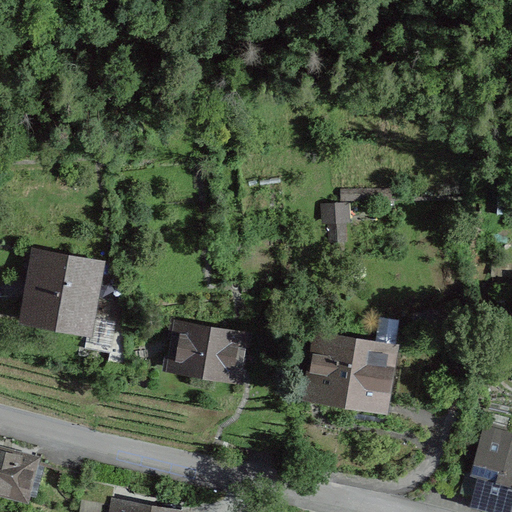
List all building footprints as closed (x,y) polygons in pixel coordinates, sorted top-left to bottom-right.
[(340,188),(340,201),(391,201),(391,188),(340,188)] [(345,205),(324,206),(325,220),(346,219),(345,205)] [(342,224),(330,224),(331,240),(343,240),(342,224)] [(241,235),(223,236),(223,250),(241,250),(241,235)] [(93,331),(106,257),(31,244),(18,319),(93,331)] [(511,256),(491,255),(490,275),(511,276),(511,256)] [(190,372),(188,385),(212,389),(214,376),(241,380),(250,329),(170,316),(161,368),(190,372)] [(312,326),(300,395),(388,409),(400,340),(312,326)] [(110,359),(126,362),(125,340),(114,337),(110,359)] [(511,426),(484,420),(471,468),(466,467),(460,491),(472,494),(469,503),(501,511),(511,511),(511,426)] [(0,490),(28,498),(30,490),(36,492),(44,463),(37,461),(39,454),(0,444),(0,490)] [(191,511),(192,508),(111,495),(107,511),(191,511)]
